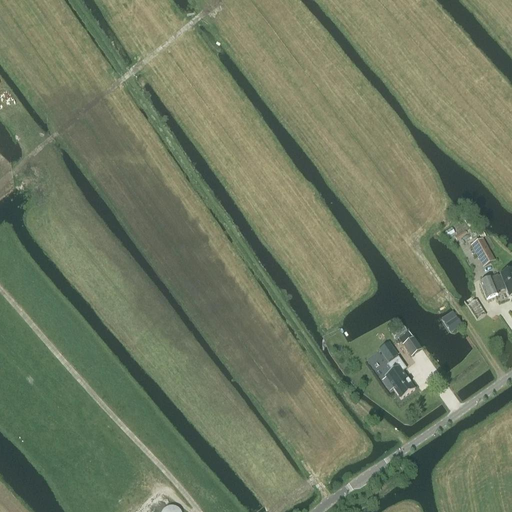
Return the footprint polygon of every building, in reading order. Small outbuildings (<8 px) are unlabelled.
[(483,242),(472,247),(484,268),(494,262),(492,259),(490,254),(483,242)] [(499,296),(497,292),(506,288),(510,297),(511,295),(511,269),(499,276),(500,277),(497,278),(496,277),(480,285),(488,301),(499,296)] [(476,302),(468,307),(477,321),(485,316),(476,302)] [(452,313),(441,320),(442,323),(447,330),(450,334),(453,332),(461,327),(453,313),(452,313)] [(408,333),(398,340),(403,346),(413,339),(408,333)] [(413,339),(403,346),(411,358),(421,351),(413,339)] [(391,373),(385,378),(385,379),(393,390),(394,391),(401,401),(415,391),(402,373),(406,370),(398,358),(387,366),(391,373)]
